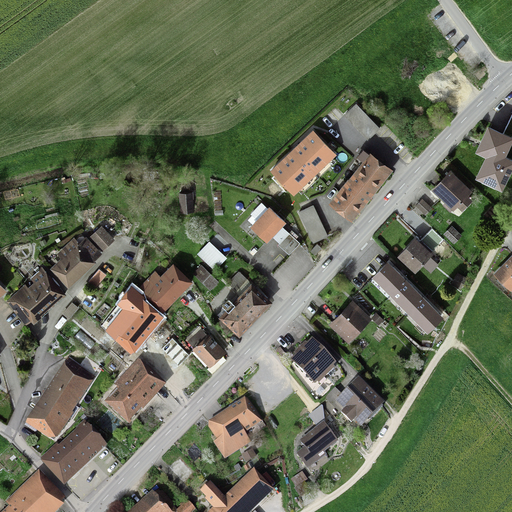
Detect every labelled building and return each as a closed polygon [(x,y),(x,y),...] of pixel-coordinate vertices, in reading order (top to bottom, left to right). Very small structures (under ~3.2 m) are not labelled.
[(379,128),(356,104),(345,114),(369,138),(379,128)] [(511,160),(502,156),(511,138),(489,127),(480,146),(490,151),(479,175),(501,185),(511,161),(511,160)] [(272,170),(294,192),(335,153),(313,131),(272,170)] [(387,168),(363,149),(355,159),(364,165),(334,203),(350,215),(387,168)] [(450,172),(434,188),(447,201),(444,203),(451,210),(459,201),(460,202),(462,200),(461,199),(469,191),(450,172)] [(179,193),(181,213),(193,212),(192,192),(179,193)] [(430,208),(422,200),(417,205),(426,213),(430,208)] [(252,226),(267,240),(284,221),(269,207),(268,208),(262,202),(252,213),(252,215),(257,220),(252,226)] [(327,236),(312,205),(299,212),(313,242),(327,236)] [(91,237),(102,249),(113,239),(101,227),(91,237)] [(300,243),(289,233),(278,244),(289,254),(300,243)] [(56,269),(68,281),(99,252),(85,238),(81,242),(78,238),(75,241),(74,239),(60,253),(66,259),(56,269)] [(415,269),(430,254),(429,253),(432,251),(431,250),(420,240),(418,243),(415,240),(400,256),(415,269)] [(224,259),(208,243),(198,253),(215,269),(224,259)] [(310,250),(315,254),(321,247),(317,243),(310,250)] [(511,287),(511,286),(511,257),(496,273),(511,287)] [(405,280),(387,263),(375,275),(393,293),(405,280)] [(196,271),(211,288),(218,281),(203,265),(196,271)] [(158,311),(187,281),(172,266),(161,277),(156,272),(138,291),(158,311)] [(8,302),(25,324),(62,290),(42,267),(31,277),(38,285),(31,291),(26,285),(8,302)] [(237,290),(247,279),(239,271),(228,283),(237,290)] [(460,287),(465,278),(458,274),(453,283),(460,287)] [(393,293),(410,311),(423,298),(405,280),(393,293)] [(251,284),(221,316),(239,332),(269,301),(251,284)] [(102,326),(129,351),(159,314),(130,288),(116,308),(117,308),(102,326)] [(423,298),(410,311),(428,328),(440,316),(423,298)] [(348,339),(368,318),(352,302),(332,323),(348,339)] [(222,351),(202,329),(189,342),(209,363),(222,351)] [(303,352),(323,373),(333,364),(312,343),(303,352)] [(71,357),(89,371),(95,363),(77,348),(71,357)] [(323,373),(303,352),(293,361),(314,382),(323,373)] [(92,377),(69,360),(63,370),(65,372),(34,419),(30,416),(26,422),(49,438),(57,435),(69,417),(65,414),(78,394),(80,396),(92,377)] [(108,404),(126,420),(160,383),(136,361),(115,385),(121,391),(109,404),(109,403),(108,404)] [(363,426),(382,406),(359,383),(339,403),(346,410),(343,414),(351,422),(355,418),(363,426)] [(245,428),(260,417),(247,400),(233,409),(234,411),(210,427),(221,443),(217,446),(224,457),(243,445),(244,446),(250,442),(245,433),(245,428)] [(61,481),(95,450),(96,452),(103,445),(83,424),(77,430),(79,433),(46,464),(61,481)] [(313,458),(336,440),(324,424),(301,442),(313,458)] [(246,462),(256,456),(252,450),(242,455),(246,462)] [(14,511),(13,511),(47,511),(62,498),(39,474),(8,504),(14,511)] [(226,503),(234,511),(243,511),(267,490),(254,476),(226,503)] [(216,511),(234,511),(226,503),(211,486),(203,493),(219,510),(216,511)] [(166,511),(173,506),(162,494),(159,493),(137,511),(166,511)] [(191,511),(195,509),(186,500),(181,505),(182,506),(176,511),(191,511)]
